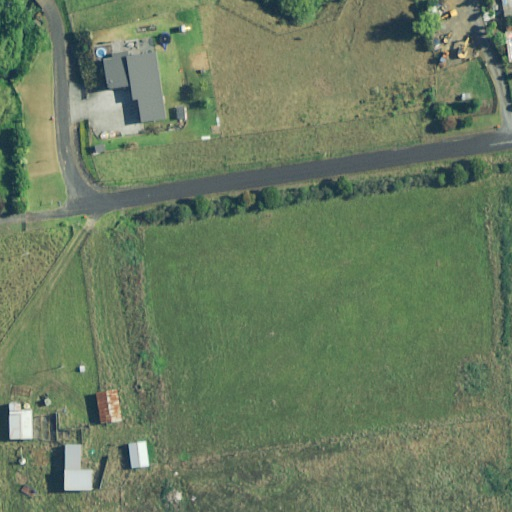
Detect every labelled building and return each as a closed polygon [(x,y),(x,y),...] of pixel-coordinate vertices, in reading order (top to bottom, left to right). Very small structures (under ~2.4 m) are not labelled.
[(511,0),(503,0),(506,16),(511,15),(511,0)] [(444,36),(430,39),(433,51),(447,48),(444,36)] [(112,54),(113,59),(106,60),(110,89),(133,86),(135,100),(140,100),(143,122),(168,119),(158,52),(131,56),(130,51),(112,54)] [(410,94),(392,97),(395,112),(413,109),(410,94)] [(187,104),(176,107),(179,120),(189,117),(187,104)] [(123,421),(118,390),(97,393),(102,424),(123,421)] [(22,403),(10,403),(11,439),(34,439),(34,411),(22,411),(22,403)] [(151,467),(149,442),(130,443),(132,468),(151,467)] [(84,445),(67,445),(65,490),(95,491),(95,471),(83,470),(84,445)]
